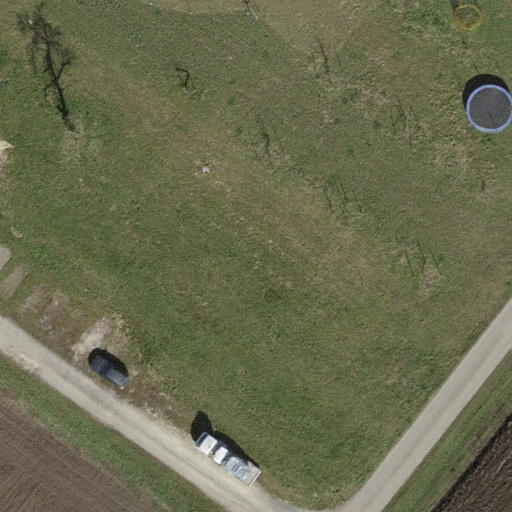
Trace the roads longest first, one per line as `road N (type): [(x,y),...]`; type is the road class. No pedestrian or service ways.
road 1 (track): [(0,331),(253,511)]
road 2 (residential): [(511,312),(355,511)]
